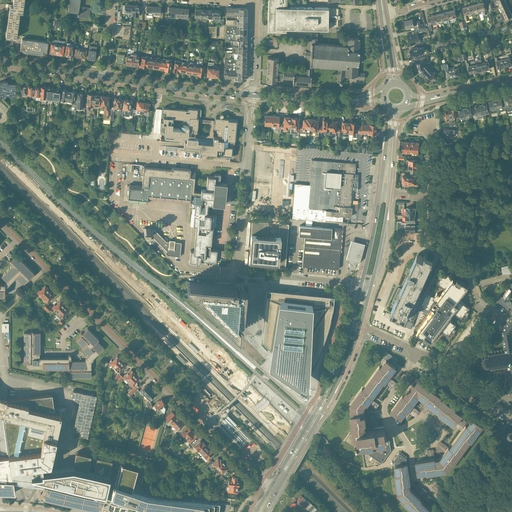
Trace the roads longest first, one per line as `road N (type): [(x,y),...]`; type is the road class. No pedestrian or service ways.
road 1 (residential): [(360,286),(237,271),(253,94)]
road 2 (residential): [(273,490),(88,309)]
road 3 (residential): [(415,349),(383,410),(409,449),(414,475),(450,511)]
road 4 (tertiary): [(253,94),(103,76)]
road 5 (residential): [(491,309),(460,267),(429,246),(426,197)]
